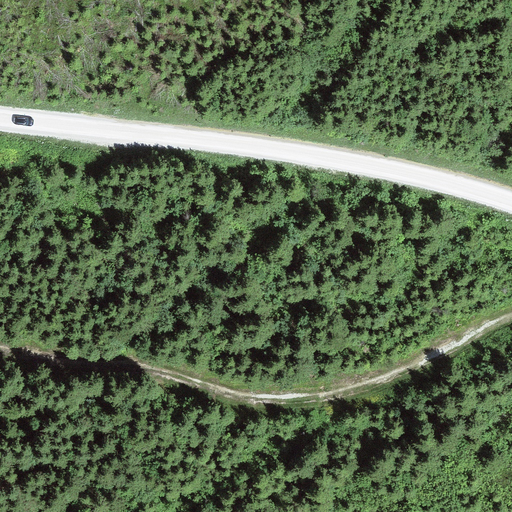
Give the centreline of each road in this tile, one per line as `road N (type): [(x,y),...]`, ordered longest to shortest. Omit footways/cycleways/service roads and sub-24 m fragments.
road 1 (track): [(0,347),(90,364),(136,363),(231,392),(294,400),(442,352),(511,317)]
road 2 (unclassified): [(0,118),(335,159),(511,201)]
